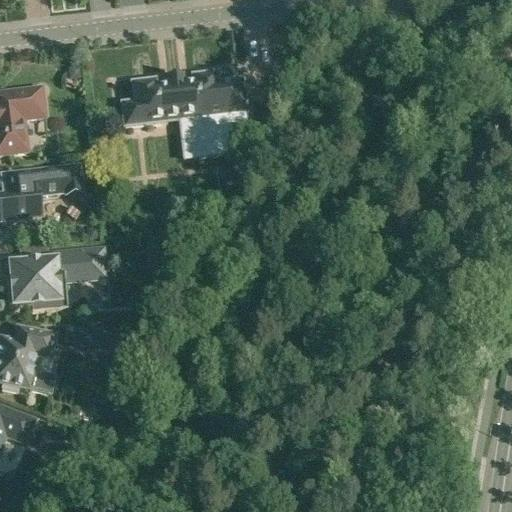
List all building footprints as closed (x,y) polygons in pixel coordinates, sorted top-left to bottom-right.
[(134,104),(121,106),(124,130),(167,125),(167,119),(187,117),(192,161),(236,156),(247,135),(245,116),(247,116),(243,82),(218,85),(217,75),(192,78),(193,86),(157,90),(156,82),(131,85),(134,104)] [(0,158),(27,155),(23,123),(45,120),(41,91),(0,96),(0,158)] [(0,218),(1,225),(41,221),(38,200),(58,198),(81,183),(79,168),(18,175),(20,194),(0,196),(0,218)] [(47,249),(19,252),(20,265),(9,266),(11,281),(6,281),(9,313),(31,311),(31,315),(67,312),(65,284),(65,285),(64,278),(82,276),(83,283),(105,282),(104,274),(103,252),(48,257),(47,249)] [(0,345),(0,386),(2,387),(1,392),(18,395),(19,390),(29,393),(51,397),(52,391),(54,391),(55,386),(53,386),(54,380),(32,375),(36,359),(51,362),(56,339),(17,331),(14,344),(1,342),(0,345)] [(35,424),(0,410),(0,454),(6,440),(26,447),(35,424)]
